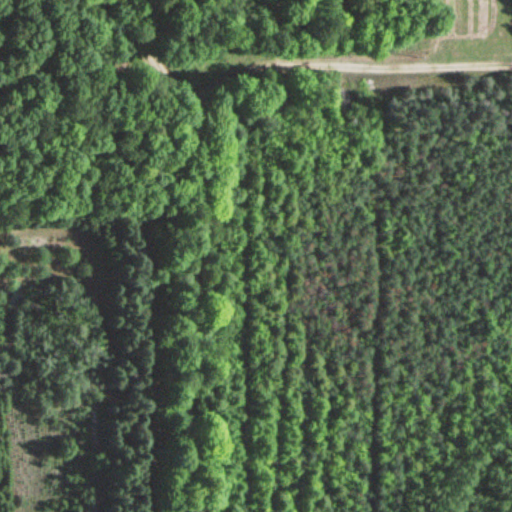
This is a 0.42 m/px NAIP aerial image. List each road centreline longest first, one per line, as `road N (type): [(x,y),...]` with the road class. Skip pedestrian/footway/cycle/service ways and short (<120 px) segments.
road 1 (track): [(173,511),(206,158),(202,116),(139,0)]
road 2 (track): [(80,0),(189,97),(228,69),(511,63)]
